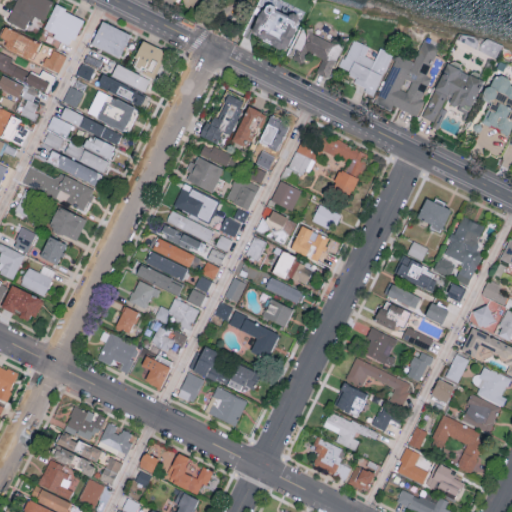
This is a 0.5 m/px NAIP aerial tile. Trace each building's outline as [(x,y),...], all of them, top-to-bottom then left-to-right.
[(53,0),(52,0),(16,0),(7,21),(24,29),(31,14),(44,20),(53,0)] [(170,0),(178,4),(180,0),(182,0),(185,7),(190,10),(195,2),(198,3),(199,0),(170,0)] [(250,33),(285,50),(300,19),(265,2),(250,33)] [(82,16),(53,6),(44,29),(54,33),(52,38),(72,45),(82,16)] [(119,57),(130,34),(102,20),(90,43),(119,57)] [(0,35),(0,42),(31,57),(39,42),(4,26),(0,35)] [(327,76),(339,43),(302,29),(292,57),(303,62),(307,51),(322,56),(317,72),(327,76)] [(373,95),(392,53),(380,47),(374,59),(365,55),(369,46),(352,38),(340,66),(349,71),(347,77),(366,85),(364,91),(373,95)] [(438,45),(422,40),(415,61),(396,54),(377,104),(391,109),(392,105),(417,115),(431,76),(427,75),(438,45)] [(132,69),(156,77),(165,49),(141,41),(132,69)] [(43,65),(51,47),(39,42),(32,60),(43,65)] [(44,66),(58,73),(66,55),(51,49),(44,66)] [(0,69),(22,80),(26,70),(9,62),(12,57),(0,51),(0,69)] [(94,69),(82,62),(76,74),(88,80),(94,69)] [(424,118),(436,122),(445,98),(470,107),(481,76),(444,63),(424,118)] [(151,78),(115,65),(111,78),(146,90),(151,78)] [(50,82),(53,76),(42,70),(38,77),(50,82)] [(511,103),(511,84),(509,83),(511,76),(492,71),(485,96),(511,103)] [(24,82),(43,92),(48,82),(30,72),(24,82)] [(146,95),(102,74),(97,85),(141,106),(146,95)] [(23,85),(1,75),(0,78),(0,92),(2,89),(18,97),(23,85)] [(39,105),(32,101),(37,90),(27,85),(22,96),(27,98),(20,114),(32,119),(39,105)] [(62,101),(76,107),(83,92),(69,85),(62,101)] [(217,141),(221,129),(231,133),(245,99),(227,92),(218,116),(213,114),(210,121),(205,120),(199,134),(217,141)] [(98,118),(125,132),(137,109),(109,95),(98,118)] [(497,103),(489,101),(482,123),(510,132),(511,125),(511,118),(506,117),(510,105),(498,101),(497,103)] [(246,137),(251,140),(258,124),(261,126),(267,113),(248,103),(231,138),(243,144),(246,137)] [(0,134),(23,144),(30,125),(8,116),(10,111),(0,106),(0,134)] [(122,134),(64,107),(60,117),(117,144),(122,134)] [(67,136),(72,124),(52,115),(47,128),(67,136)] [(288,128),(267,119),(257,141),(277,150),(288,128)] [(59,149),(64,138),(48,130),(43,142),(59,149)] [(369,153),(320,131),(317,137),(304,131),(289,166),(309,175),(321,148),(347,160),(343,168),(360,175),(369,153)] [(0,153),(3,154),(4,152),(13,155),(17,147),(0,139),(0,153)] [(109,158),(114,145),(96,139),(95,142),(86,139),(83,148),(109,158)] [(200,153),(227,163),(231,152),(204,142),(200,153)] [(104,170),(108,159),(69,143),(64,154),(104,170)] [(102,173),(51,150),(46,162),(97,185),(102,173)] [(223,166),(195,153),(187,170),(190,171),(186,179),(213,190),(223,166)] [(250,177),(261,182),(269,162),(257,158),(250,177)] [(0,182),(8,165),(0,161),(0,182)] [(56,198),(59,190),(68,194),(65,202),(86,210),(95,188),(59,173),(57,177),(29,166),(22,184),(56,198)] [(332,181),(350,192),(358,178),(340,167),(332,181)] [(248,207),(258,185),(236,175),(226,197),(248,207)] [(271,200),(293,208),(300,187),(279,179),(271,200)] [(218,199),(191,188),(190,191),(180,187),(173,205),(210,220),(218,199)] [(442,228),(451,207),(425,196),(416,218),(442,228)] [(24,219),(35,206),(24,197),(13,209),(24,219)] [(312,219),(334,228),(341,212),(319,203),(312,219)] [(86,219),(57,206),(48,227),(77,239),(86,219)] [(233,217),(244,221),(248,211),(237,207),(233,217)] [(287,215),(271,208),(266,221),(281,228),(287,215)] [(166,221),(208,241),(213,229),(171,209),(166,221)] [(444,252),(463,261),(456,276),(468,282),(481,253),(474,249),(485,225),(462,214),(444,252)] [(240,221),(224,216),(219,229),(235,235),(240,221)] [(204,241),(164,223),(159,234),(199,253),(204,241)] [(328,235),(299,225),(291,249),(319,260),(328,235)] [(36,232),(22,226),(13,245),(28,251),(36,232)] [(226,250),(231,239),(220,233),(215,244),(226,250)] [(66,241),(48,235),(40,255),(58,262),(66,241)] [(189,265),(194,253),(156,236),(151,248),(189,265)] [(266,241),(253,236),(245,254),(258,260),(266,241)] [(500,258),(511,262),(511,277),(511,278),(511,277),(511,239),(509,238),(500,258)] [(407,253),(422,259),(428,246),(413,240),(407,253)] [(24,253),(1,243),(0,246),(0,261),(3,262),(0,269),(0,272),(14,278),(24,253)] [(220,264),(225,252),(211,246),(207,258),(220,264)] [(182,278),(187,266),(150,249),(145,261),(182,278)] [(314,268),(282,250),(272,268),(304,286),(314,268)] [(434,268),(449,275),(455,263),(440,256),(434,268)] [(396,275),(431,288),(438,270),(402,257),(396,275)] [(219,266),(207,260),(201,272),(213,278),(219,266)] [(183,280),(139,264),(134,275),(178,292),(183,280)] [(19,284),(44,294),(52,276),(26,266),(19,284)] [(195,285),(207,291),(212,280),(200,274),(195,285)] [(237,301),(246,282),(233,276),(224,295),(237,301)] [(302,291),(271,276),(265,287),(297,302),(302,291)] [(0,299),(8,282),(0,278),(0,299)] [(129,300),(146,307),(151,294),(157,296),(160,288),(137,279),(129,300)] [(481,295),(511,308),(511,298),(498,292),(501,284),(489,279),(481,295)] [(386,294),(415,307),(420,296),(391,282),(386,294)] [(465,286),(451,282),(447,295),(461,299),(465,286)] [(28,316),(29,313),(37,315),(43,296),(9,285),(1,307),(28,316)] [(187,298),(199,305),(205,294),(192,287),(187,298)] [(169,308),(160,305),(156,315),(190,329),(198,307),(173,297),(169,308)] [(293,307),(270,297),(263,315),(286,325),(293,307)] [(428,349),(433,337),(412,328),(418,314),(383,299),(374,320),(393,328),(396,322),(406,326),(401,338),(428,349)] [(448,309),(431,300),(424,315),(441,323),(448,309)] [(226,319),(232,307),(220,301),(214,313),(226,319)] [(481,326),(495,317),(485,302),(471,311),(481,326)] [(129,332),(138,310),(124,304),(115,326),(129,332)] [(511,311),(507,309),(496,334),(509,339),(511,331),(511,311)] [(279,331),(234,311),(229,323),(257,336),(250,350),(267,358),(279,331)] [(185,333),(157,325),(151,344),(171,350),(173,342),(181,344),(185,333)] [(397,338),(371,326),(366,336),(370,338),(364,353),(391,365),(395,357),(389,354),(397,338)] [(461,350),(487,361),(490,354),(509,362),(505,372),(511,374),(511,344),(470,327),(461,350)] [(127,365),(136,344),(110,332),(98,358),(110,364),(113,358),(127,365)] [(206,375),(218,350),(204,344),(192,368),(206,375)] [(407,375),(420,381),(431,355),(417,349),(407,375)] [(459,381),(467,357),(454,353),(446,376),(459,381)] [(160,387),(170,365),(146,354),(141,364),(150,367),(144,379),(160,387)] [(346,378),(362,386),(367,375),(394,386),(390,397),(403,402),(412,381),(355,357),(346,378)] [(259,371),(237,362),(232,374),(211,365),(207,375),(250,393),(259,371)] [(503,405),(506,397),(503,395),(510,377),(481,365),(473,383),(479,386),(476,394),(503,405)] [(0,367),(7,371),(8,367),(21,373),(8,404),(0,400),(0,367)] [(204,378),(187,371),(177,395),(193,402),(204,378)] [(430,394),(447,401),(454,384),(437,377),(430,394)] [(335,406),(358,415),(367,391),(343,382),(335,406)] [(235,425),(247,400),(217,386),(205,411),(235,425)] [(501,406),(472,393),(461,418),(489,432),(501,406)] [(385,430),(396,405),(390,403),(389,406),(382,403),(373,424),(385,430)] [(96,414),(75,404),(64,427),(91,441),(104,417),(96,413),(96,414)] [(355,449),(359,439),(353,437),(359,423),(329,411),(323,426),(338,432),(335,441),(355,449)] [(487,434),(442,414),(430,440),(443,446),(448,435),(467,443),(457,465),(470,471),(487,434)] [(116,425),(108,421),(97,444),(116,453),(118,450),(124,453),(133,436),(115,427),(116,425)] [(427,431),(415,425),(407,442),(419,448),(427,431)] [(62,430),(56,442),(96,460),(101,449),(62,430)] [(335,472),(346,450),(317,436),(312,447),(318,450),(313,461),(335,472)] [(96,462),(56,445),(51,457),(91,473),(96,462)] [(420,453),(407,447),(395,471),(422,483),(428,470),(414,464),(420,453)] [(158,456),(143,451),(138,465),(153,470),(158,456)] [(165,478),(200,494),(212,469),(177,453),(165,478)] [(99,476),(111,482),(122,462),(110,456),(99,476)] [(72,489),(66,486),(71,473),(61,469),(64,465),(49,458),(38,484),(69,497),(72,489)] [(456,469),(435,462),(427,486),(457,496),(462,480),(454,477),(456,469)] [(374,471),(355,464),(348,483),(367,490),(374,471)] [(78,500),(94,507),(104,484),(88,477),(78,500)] [(64,511),(70,501),(35,484),(30,496),(63,511),(64,511)] [(417,511),(449,511),(451,510),(446,507),(449,500),(439,496),(436,503),(402,488),(396,503),(417,511)] [(173,501),(179,504),(175,511),(191,511),(198,498),(179,489),(173,501)] [(134,511),(139,503),(127,497),(122,507),(131,511),(134,511)] [(62,511),(27,500),(22,511),(62,511)]
